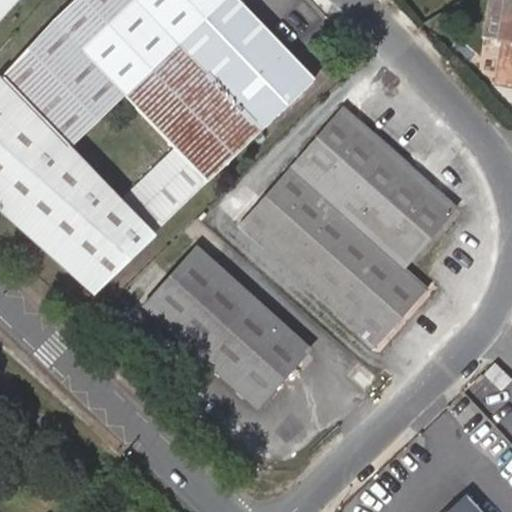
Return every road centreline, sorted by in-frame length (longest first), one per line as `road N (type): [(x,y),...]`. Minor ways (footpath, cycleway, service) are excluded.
road 1 (residential): [(302,511),(488,330),(511,244)]
road 2 (tertiary): [(0,290),(229,511)]
road 3 (residential): [(511,165),(359,0)]
